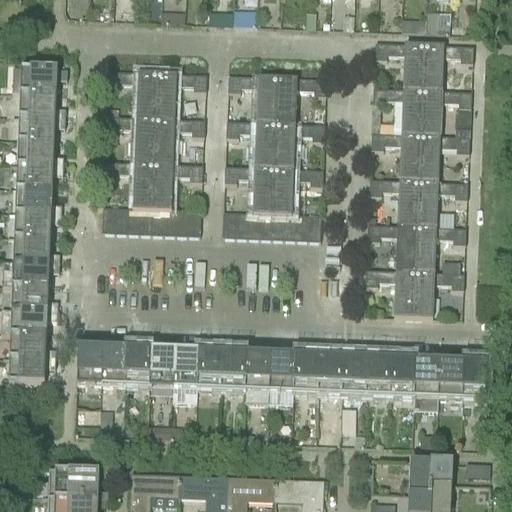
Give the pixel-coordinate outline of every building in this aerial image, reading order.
[(257,17),(233,16),(233,19),(232,33),(256,34),(257,17)] [(184,18),(161,17),(160,29),(184,30),(184,18)] [(232,33),(233,19),(209,18),(208,32),(232,33)] [(343,21),(342,38),(352,38),(353,22),(343,21)] [(305,24),(304,36),(314,36),(315,24),(305,24)] [(401,27),(400,40),(412,40),(412,27),(401,27)] [(407,62),(406,96),(422,97),(424,52),(374,50),(374,66),(386,67),(387,61),(407,62)] [(424,52),(422,97),(438,98),(439,64),(460,65),(459,70),(472,70),(473,54),(424,52)] [(12,75),(11,99),(19,100),(55,101),(56,87),(66,87),(66,77),(20,75),(12,75)] [(140,124),(156,125),(157,80),(108,78),(107,95),(120,95),(120,90),(141,91),(140,124)] [(156,125),(171,126),(172,92),(193,93),(193,98),(206,99),(206,82),(157,80),(156,125)] [(259,130),(275,130),(277,85),(228,83),(227,100),(240,100),(240,95),(260,96),(259,130)] [(275,130),(291,131),(292,97),(313,98),(312,103),(325,104),(326,87),(277,85),(275,130)] [(406,108),(404,141),(420,142),(422,97),(406,96),(373,95),(372,112),(385,112),(385,107),(406,108)] [(422,97),(420,142),(436,143),(437,109),(458,110),(458,115),(470,116),(471,99),(438,98),(422,97)] [(19,100),(18,124),(64,126),(65,116),(55,116),(55,101),(19,100)] [(138,170),(154,170),(156,125),(140,124),(106,123),(106,140),(118,141),(119,135),(139,136),(138,170)] [(18,124),(17,148),(53,149),(54,135),(64,135),(64,126),(18,124)] [(154,170),(169,171),(171,138),(191,138),(191,144),(204,144),(205,127),(171,126),(156,125),(154,170)] [(258,174),(274,175),(275,130),(259,130),(226,128),(225,145),(238,145),(238,140),(259,141),(258,174)] [(274,175),(290,176),(291,142),(311,143),(311,148),(324,149),(324,132),(291,131),(275,130),(274,175)] [(469,144),(469,136),(457,135),(457,144),(469,144)] [(404,153),(402,187),(418,188),(420,142),(404,141),(371,140),(370,157),(383,157),(383,152),(404,153)] [(420,142),(418,188),(434,189),(436,154),(456,155),(456,160),(469,161),(469,144),(457,144),(436,143),(420,142)] [(17,148),(16,172),(62,173),(63,164),(53,164),(53,149),(17,148)] [(140,216),(152,217),(154,170),(138,170),(104,168),(104,185),(117,186),(117,181),(138,181),(136,215),(136,216),(140,216)] [(168,218),(168,216),(169,182),(190,183),(190,188),(202,189),(203,172),(169,171),(154,170),(152,217),(164,217),(168,218)] [(16,172),(15,196),(51,197),(52,182),(62,183),(62,173),(16,172)] [(260,221),(272,222),(274,175),(258,174),(224,173),(224,190),(236,190),(236,185),(257,186),(256,220),(256,221),(260,221)] [(272,222),(284,222),(288,222),(288,221),(289,187),(310,188),(310,193),(322,193),(323,177),(290,176),(274,175),(272,222)] [(402,199),(401,232),(417,233),(418,188),(402,187),(369,186),(368,203),(381,203),(381,198),(402,199)] [(418,188),(417,233),(432,234),(434,200),(454,201),(454,206),(467,207),(467,190),(434,189),(418,188)] [(15,196),(14,220),(60,221),(61,212),(51,212),(51,197),(15,196)] [(102,239),(114,239),(115,214),(103,214),(102,239)] [(114,239),(127,240),(128,215),(115,214),(114,239)] [(127,240),(139,240),(140,216),(136,216),(136,215),(128,215),(127,240)] [(139,240),(151,241),(152,217),(140,216),(139,240)] [(168,216),(168,218),(164,217),(163,241),(176,242),(177,217),(168,216)] [(152,217),(151,241),(163,241),(164,217),(152,217)] [(176,242),(188,242),(189,217),(177,217),(176,242)] [(189,217),(188,242),(200,243),(201,218),(189,217)] [(222,243),(234,244),(235,219),(223,219),(222,243)] [(234,244),(246,244),(247,219),(235,219),(234,244)] [(246,244),(259,245),(260,221),(256,221),(256,220),(247,219),(246,244)] [(14,220),(13,244),(50,245),(50,230),(60,231),(60,221),(14,220)] [(259,245),(271,245),(272,222),(260,221),(259,245)] [(283,246),(296,246),(296,221),(288,221),(288,222),(284,222),(283,246)] [(296,246),(308,247),(309,222),(296,221),(296,246)] [(271,245),(283,246),(284,222),(272,222),(271,245)] [(309,222),(308,247),(320,247),(321,222),(309,222)] [(400,244),(399,278),(415,278),(417,233),(401,232),(367,231),(367,248),(379,248),(380,243),(400,244)] [(417,233),(415,278),(431,279),(432,245),(453,246),(452,252),(465,252),(466,235),(432,234),(417,233)] [(13,244),(12,268),(59,270),(59,261),(49,261),(50,245),(13,244)] [(2,268),(1,292),(11,292),(48,294),(48,279),(58,280),(59,270),(12,268),(2,268)] [(397,324),(413,325),(415,278),(399,278),(366,276),(365,293),(378,294),(378,288),(399,289),(397,324)] [(415,278),(413,325),(429,326),(430,291),(451,291),(451,296),(463,297),(464,280),(431,279),(415,278)] [(11,292),(10,316),(57,318),(57,309),(47,308),(48,294),(11,292)] [(0,316),(0,327),(0,339),(10,340),(46,342),(46,327),(56,327),(57,318),(10,316),(0,316)] [(10,340),(9,364),(55,366),(55,357),(45,356),(46,342),(10,340)] [(76,390),(101,391),(102,355),(88,355),(88,345),(77,344),(76,390)] [(101,391),(125,392),(126,346),(117,346),(117,356),(102,355),(101,391)] [(125,392),(149,393),(150,357),(135,357),(136,346),(126,346),(125,392)] [(149,393),(173,394),(174,348),(165,347),(165,358),(150,357),(149,393)] [(173,394),(172,409),(196,410),(196,395),(197,395),(198,359),(183,358),(184,348),(175,348),(173,394)] [(197,395),(221,396),(223,350),(213,349),(213,360),(198,359),(197,395)] [(221,396),(245,397),(246,361),(232,360),(232,350),(223,350),(221,396)] [(245,397),(244,410),(268,411),(269,398),(270,351),(261,351),(261,361),(246,361),(245,395),(245,397)] [(269,398),(268,411),(291,412),(291,399),(293,399),(294,362),(279,362),(280,352),(270,351),(269,398)] [(293,399),(318,400),(319,353),(310,353),(310,363),(294,362),(293,399)] [(318,400),(341,400),(343,364),(328,364),(329,354),(319,353),(318,400)] [(341,400),(365,401),(367,355),(358,355),(357,365),(343,364),(341,400)] [(365,401),(389,402),(391,366),(376,365),(376,356),(367,355),(365,401)] [(389,402),(413,403),(415,357),(406,357),(405,367),(391,366),(389,402)] [(424,367),(425,357),(415,357),(413,403),(413,416),(437,417),(438,404),(439,368),(424,367)] [(438,404),(462,405),(463,359),(454,358),(454,368),(439,368),(438,404)] [(463,359),(462,405),(486,406),(488,370),(472,369),(472,359),(463,359)] [(55,366),(9,364),(8,389),(44,391),(44,375),(54,375),(55,366)] [(100,418),(99,442),(111,443),(112,419),(100,418)] [(147,434),(146,446),(170,447),(170,435),(147,434)] [(170,435),(170,447),(194,447),(194,436),(170,435)] [(317,435),(317,449),(330,450),(331,436),(317,435)] [(244,440),(243,449),(253,449),(254,441),(244,440)] [(409,468),(408,502),(429,503),(429,491),(450,492),(451,469),(409,468)] [(47,477),(46,504),(106,506),(107,498),(97,498),(98,479),(47,477)] [(149,511),(149,504),(177,505),(178,482),(130,481),(128,511),(149,511)] [(204,511),(225,511),(226,484),(178,482),(177,505),(205,506),(204,511)] [(245,511),(246,508),(273,509),(274,486),(226,484),(225,511),(245,511)] [(274,486),(273,509),(301,510),(300,511),(321,511),(323,488),(274,486)] [(408,502),(407,511),(449,511),(450,492),(429,491),(429,503),(408,502)]
